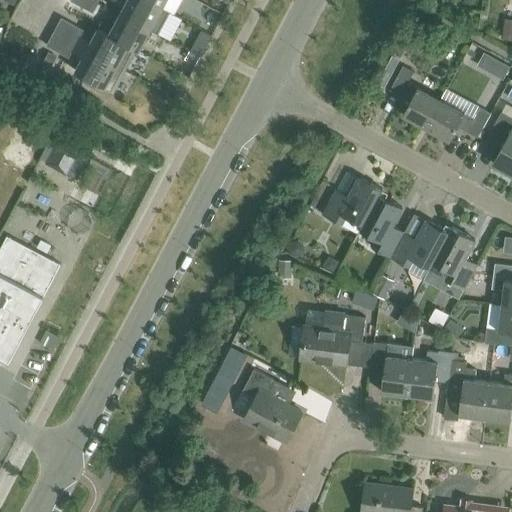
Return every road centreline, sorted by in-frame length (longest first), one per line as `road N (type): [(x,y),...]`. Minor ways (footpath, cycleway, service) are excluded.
road 1 (unclassified): [(40,511),(267,83)]
road 2 (residential): [(511,216),(267,83)]
road 3 (residential): [(301,511),(327,446),(351,437),(511,459)]
